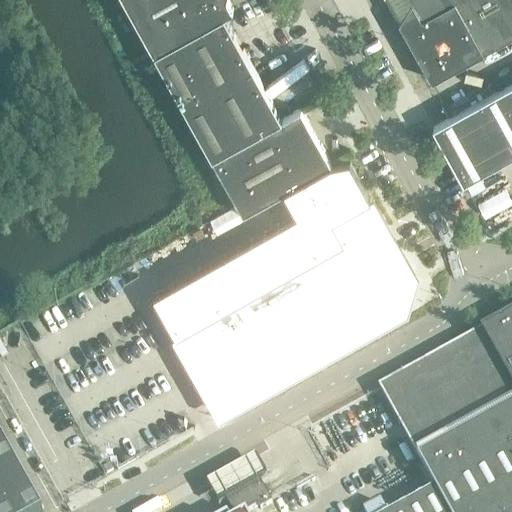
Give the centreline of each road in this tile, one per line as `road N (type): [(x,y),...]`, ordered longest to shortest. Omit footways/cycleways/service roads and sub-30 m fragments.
road 1 (unclassified): [(111,511),(444,325),(475,289)]
road 2 (unclassified): [(475,289),(314,0)]
